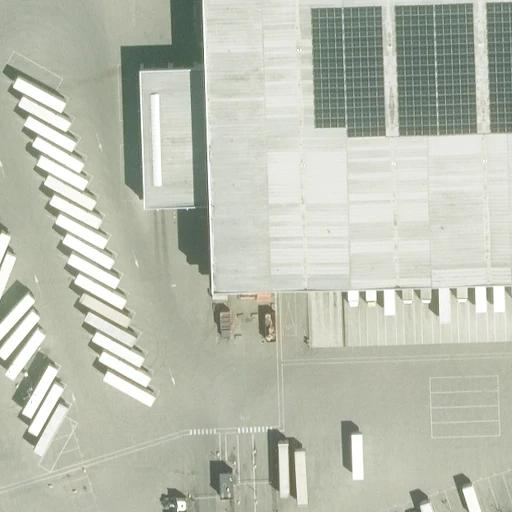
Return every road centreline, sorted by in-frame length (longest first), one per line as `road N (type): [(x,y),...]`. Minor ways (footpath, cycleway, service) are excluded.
road 1 (unknown): [(188,390),(69,0)]
road 2 (unknown): [(188,390),(511,373)]
road 3 (unknown): [(220,511),(188,390)]
